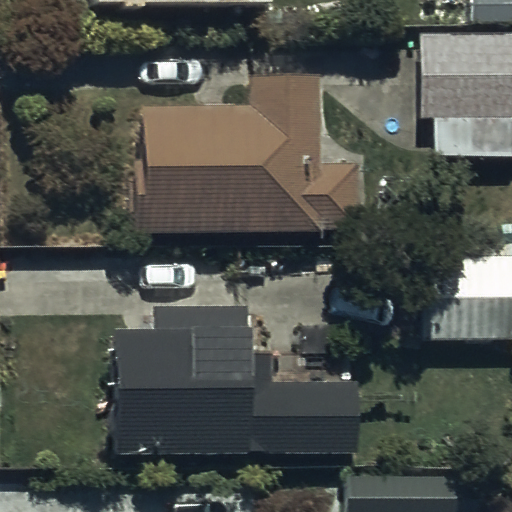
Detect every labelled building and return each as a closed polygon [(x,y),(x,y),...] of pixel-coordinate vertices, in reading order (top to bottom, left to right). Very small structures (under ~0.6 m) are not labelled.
[(85,0),(86,29),(261,28),(260,0),(85,0)] [(511,0),(464,0),(464,35),(511,34),(511,0)] [(511,42),(414,44),(414,132),(427,132),(427,169),(511,168),(511,42)] [(311,86),(242,88),(240,115),(137,117),(138,167),(124,167),(126,245),(350,240),(349,175),(313,176),(311,86)] [(415,269),(416,352),(511,351),(511,268),(484,269),(484,255),(456,255),(456,269),(415,269)] [(101,309),(101,468),(348,468),(348,397),(265,397),(265,371),(241,371),(241,316),(207,316),(207,309),(101,309)] [(476,511),(477,479),(336,481),(336,511),(476,511)]
